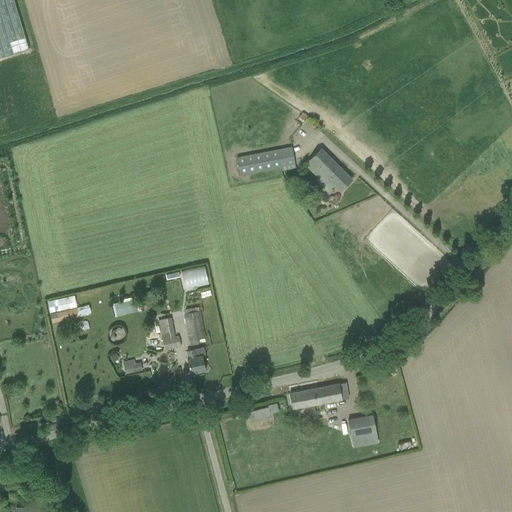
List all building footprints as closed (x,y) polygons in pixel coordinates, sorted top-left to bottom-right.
[(0,0),(0,57),(29,48),(14,0),(0,0)] [(334,185),(340,191),(352,179),(321,148),(305,164),(319,178),(323,174),(334,185)] [(241,176),(281,168),(277,149),(237,157),(241,176)] [(75,294),(47,300),(52,322),(91,313),(89,304),(78,307),(75,294)] [(113,302),(114,315),(137,312),(135,299),(113,302)] [(198,340),(206,338),(200,310),(195,311),(185,313),(190,341),(198,340)] [(115,332),(117,332),(118,333),(120,332),(121,331),(121,329),(119,328),(117,328),(116,330),(113,330),(111,333),(112,336),(110,338),(111,340),(113,341),(115,341),(116,339),(116,337),(114,335),(114,334),(115,332)] [(163,339),(163,341),(165,350),(181,347),(179,335),(175,336),(163,339)] [(187,359),(191,374),(206,370),(202,356),(205,355),(203,348),(188,351),(189,359),(187,359)] [(113,363),(119,359),(116,353),(110,357),(113,363)] [(126,373),(127,373),(141,370),(140,363),(135,364),(134,359),(124,361),(123,361),(126,373)] [(345,383),(339,384),(289,393),(292,410),(305,407),(307,415),(316,414),(314,405),(348,399),(345,383)] [(268,407),(270,414),(279,411),(276,403),(268,405),(268,407)] [(270,414),(268,407),(255,410),(258,419),(271,416),(270,414)] [(348,419),(351,437),(376,432),(373,414),(348,419)]
